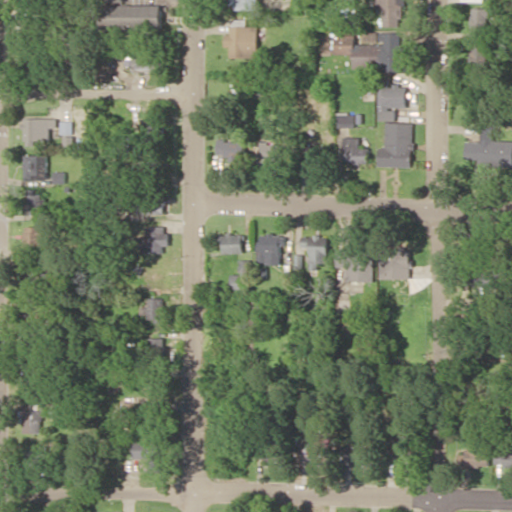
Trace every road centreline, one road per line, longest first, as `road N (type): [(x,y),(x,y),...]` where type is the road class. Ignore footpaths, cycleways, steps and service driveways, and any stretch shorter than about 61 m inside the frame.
road 1 (residential): [(193,511),(196,0)]
road 2 (residential): [(438,511),(439,0)]
road 3 (residential): [(1,511),(2,0)]
road 4 (residential): [(511,499),(2,493)]
road 5 (residential): [(511,211),(196,202)]
road 6 (residential): [(196,96),(4,95)]
